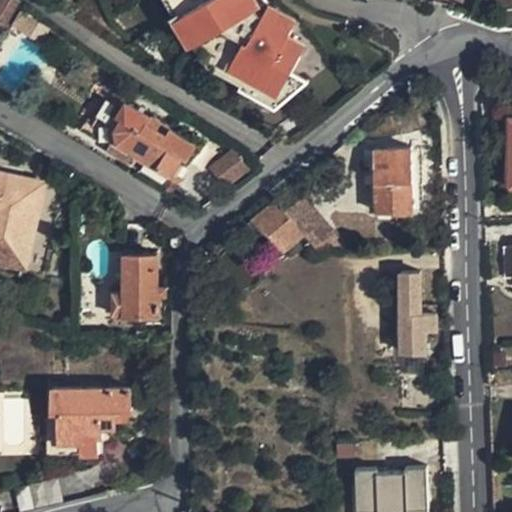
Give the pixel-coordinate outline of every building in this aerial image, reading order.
[(298,75),(312,51),(293,41),(302,25),(274,9),(269,0),(185,0),(220,62),(252,80),(285,98),(298,75)] [(285,98),(252,80),(245,93),(280,113),(315,85),(298,75),(285,98)] [(195,144),(117,96),(101,122),(113,130),(116,142),(132,152),(169,175),(179,158),(184,161),(195,144)] [(126,162),(132,152),(116,142),(109,141),(104,149),(126,162)] [(265,168),(248,147),(231,161),(247,182),(265,168)] [(376,213),(412,211),(410,149),(374,149),(376,213)] [(41,189),(0,179),(0,227),(2,228),(0,236),(0,263),(23,270),(41,189)] [(304,193),(285,208),(311,242),(311,243),(331,228),(319,212),(304,193)] [(288,260),(311,242),(285,208),(276,197),(252,216),(288,260)] [(331,228),(311,243),(319,251),(327,251),(345,236),(338,226),(345,219),(333,201),(319,212),(331,228)] [(158,255),(127,254),(125,293),(111,294),(111,313),(126,313),(126,316),(157,316),(158,255)] [(405,354),(427,354),(427,332),(438,331),(437,316),(404,317),(405,354)] [(63,444),(86,444),(87,439),(101,438),(117,439),(119,420),(119,413),(133,413),(133,389),(55,388),(55,411),(62,412),(63,444)] [(429,438),(385,439),(385,459),(391,459),(390,467),(429,469),(429,438)]
